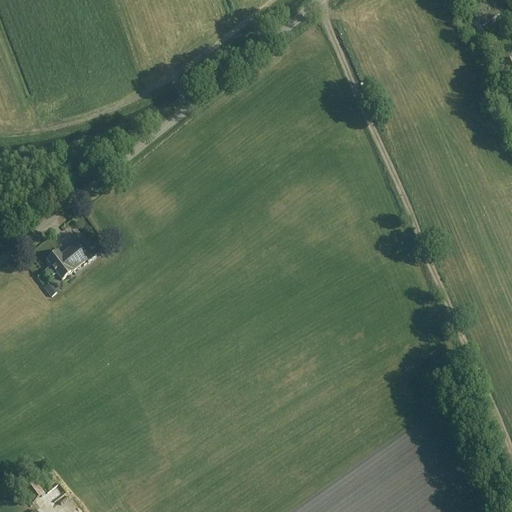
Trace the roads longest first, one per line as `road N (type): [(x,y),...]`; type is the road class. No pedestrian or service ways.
road 1 (track): [(511,464),(320,0)]
road 2 (unclassified): [(0,260),(317,0)]
road 3 (track): [(0,139),(128,103),(272,0)]
